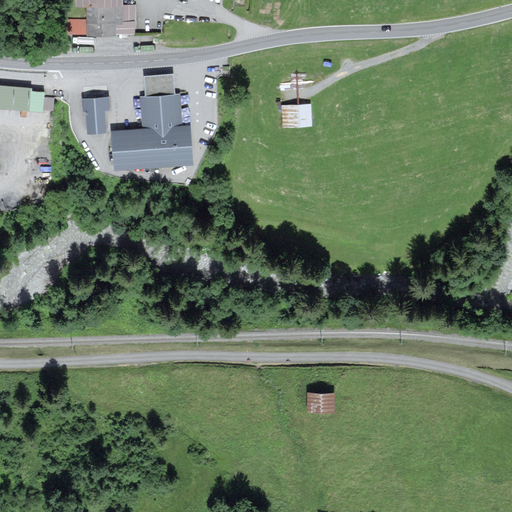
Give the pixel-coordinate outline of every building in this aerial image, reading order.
[(77,0),(77,1),(88,1),(88,19),(71,19),(71,31),(133,31),(133,4),(120,4),(120,0),(77,0)] [(146,75),(147,95),(173,93),(171,73),(146,75)] [(35,90),(35,87),(0,83),(0,107),(46,112),(48,91),(35,90)] [(181,125),(178,93),(173,93),(147,95),(141,96),(144,128),(113,130),(116,167),(192,161),(189,124),(181,125)] [(108,107),(107,95),(83,97),(84,109),(87,109),(88,130),(105,129),(103,107),(108,107)] [(310,104),(283,105),(284,123),(310,122),(310,104)] [(334,391),(309,391),(308,409),(333,409),(334,391)]
